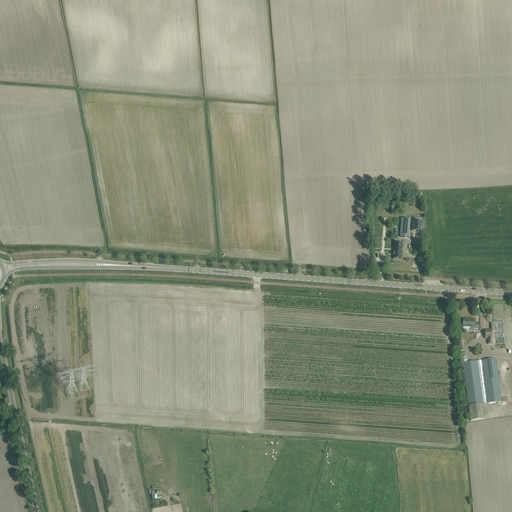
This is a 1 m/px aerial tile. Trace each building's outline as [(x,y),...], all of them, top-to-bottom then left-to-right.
[(408,214),(408,219),(401,219),(400,237),(409,238),(411,214),(408,214)] [(413,222),(412,231),(422,232),(422,222),(413,222)] [(394,253),(394,255),(393,259),(401,260),(402,246),(395,245),(394,249),(394,253)] [(506,351),(502,302),(490,303),(492,330),(485,331),(485,339),(488,339),(488,345),(493,345),(493,351),(506,351)] [(463,319),(463,324),(463,328),(473,329),(473,331),(478,331),(478,329),(479,324),(475,323),(475,320),(463,319)] [(495,359),(463,363),(471,421),(485,419),(483,404),(502,401),(495,359)]
